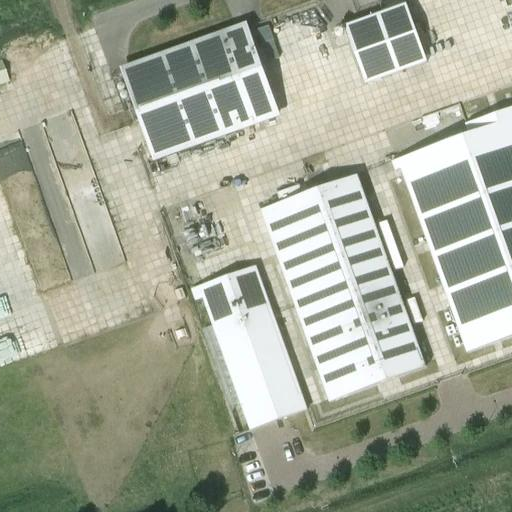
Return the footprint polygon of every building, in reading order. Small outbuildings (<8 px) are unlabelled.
[(342,28),(361,83),(425,60),(406,6),(342,28)] [(128,71),(121,73),(152,159),(278,114),(262,69),(249,32),(247,28),(237,32),(128,71)] [(469,136),(397,161),(402,176),(424,235),(429,250),(442,286),(449,307),(466,354),(492,345),(499,342),(511,337),(511,109),(499,114),(492,117),(465,126),(469,136)] [(357,178),(279,205),(347,396),(376,386),(397,379),(425,369),(424,365),(415,340),(410,326),(357,178)] [(255,268),(198,288),(249,431),(268,425),(284,419),(302,412),(307,411),(296,381),(294,375),(255,268)]
